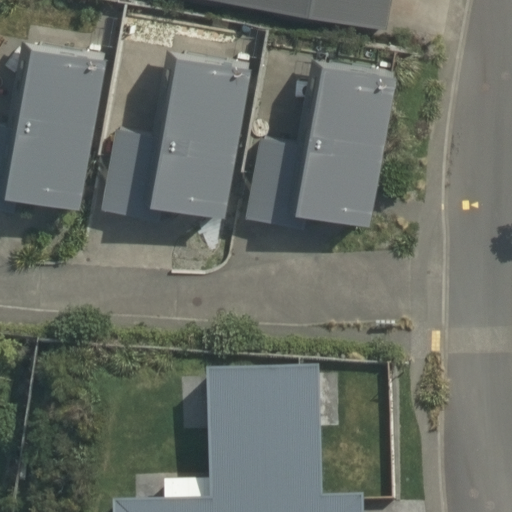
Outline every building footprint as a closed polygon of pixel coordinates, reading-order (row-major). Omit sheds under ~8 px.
[(250,0),(387,25),(390,0),(250,0)] [(0,117),(0,203),(13,206),(17,186),(82,198),(110,48),(26,32),(10,119),(0,117)] [(115,120),(99,203),(158,214),(162,194),(227,206),(255,56),(171,40),(155,127),(115,120)] [(259,129),(243,213),(303,224),(306,203),(371,215),(399,65),(315,50),(299,137),(259,129)] [(324,498),(314,368),(202,372),(209,498),(110,502),(110,511),(361,511),(361,497),(324,498)]
